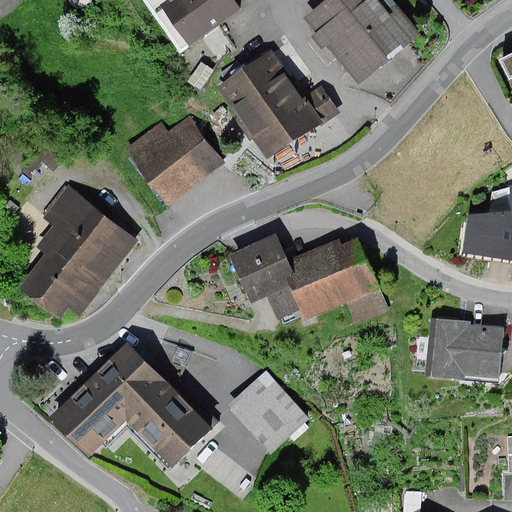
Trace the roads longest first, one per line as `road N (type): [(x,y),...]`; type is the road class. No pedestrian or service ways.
road 1 (residential): [(221,218),(354,167),(477,29)]
road 2 (residential): [(221,218),(361,233),(418,269),(511,293)]
road 3 (residential): [(5,335),(63,337),(95,328),(171,250),(221,218)]
road 4 (residential): [(127,511),(1,400),(5,335)]
